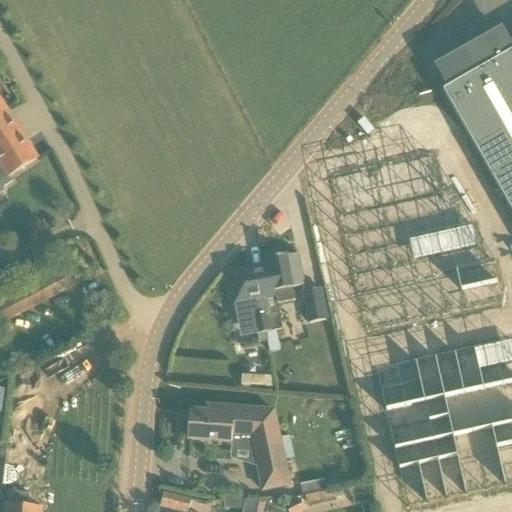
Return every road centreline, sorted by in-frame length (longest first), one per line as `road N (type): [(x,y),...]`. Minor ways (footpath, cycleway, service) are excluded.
road 1 (unclassified): [(160,332),(179,298),(430,0)]
road 2 (unclassified): [(160,332),(135,311),(0,38)]
road 3 (unclassified): [(136,511),(146,378),(160,332)]
